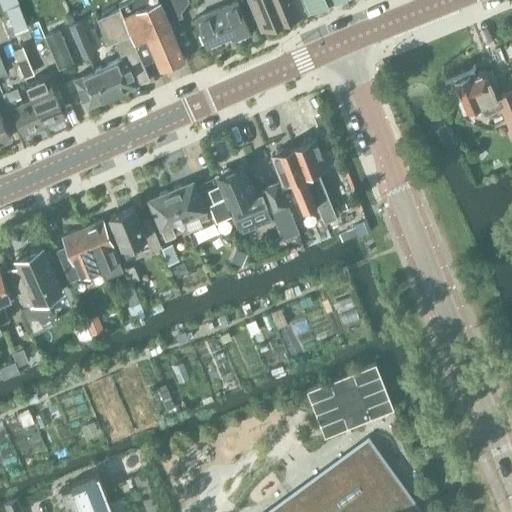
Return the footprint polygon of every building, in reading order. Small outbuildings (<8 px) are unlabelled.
[(7,9),(16,34),(29,29),(17,0),(0,0),(0,2),(3,11),(7,9)] [(160,0),(145,0),(122,10),(144,62),(156,57),(160,67),(184,57),(169,21),(160,0)] [(160,0),(169,21),(182,16),(175,0),(160,0)] [(235,0),(195,17),(206,44),(230,35),(232,39),(249,31),(237,2),(236,0),(235,0)] [(249,0),(261,26),(282,18),(274,0),(249,0)] [(298,0),(274,0),(282,18),(302,9),(298,0)] [(120,12),(99,21),(109,44),(116,41),(122,56),(105,64),(117,92),(122,89),(136,83),(138,81),(148,77),(120,12)] [(81,20),(70,25),(77,42),(88,37),(81,20)] [(73,61),(59,30),(46,36),(59,67),(73,61)] [(88,37),(77,42),(84,58),(95,53),(88,37)] [(23,46),(13,50),(18,61),(28,56),(23,46)] [(93,69),(74,78),(86,105),(117,92),(105,64),(99,67),(93,69)] [(511,87),(494,95),(490,85),(495,82),(490,71),(485,73),(483,70),(470,76),(468,73),(452,79),(464,110),(479,103),(483,110),(497,104),(510,133),(511,132),(511,87)] [(34,99),(45,125),(65,116),(48,76),(28,84),(35,98),(34,99)] [(45,125),(34,99),(19,105),(17,100),(22,98),(18,89),(4,95),(9,109),(14,107),(25,133),(45,125)] [(0,143),(12,138),(0,110),(0,143)] [(294,145),(317,202),(318,202),(325,220),(337,215),(319,169),(328,165),(315,136),(294,145)] [(317,202),(294,145),(272,154),(284,183),(292,179),(304,208),(317,202)] [(240,164),(217,173),(221,184),(226,197),(233,214),(235,218),(266,205),(270,217),(290,208),(278,179),(262,186),(263,188),(258,191),(259,193),(255,195),(252,185),(249,186),(240,164)] [(193,180),(171,189),(182,217),(188,231),(202,225),(200,219),(208,216),(193,180)] [(221,184),(208,189),(213,202),(226,197),(221,184)] [(171,189),(148,199),(164,237),(174,233),(169,222),(181,217),(182,217),(171,189)] [(213,202),(209,204),(216,221),(233,214),(226,197),(213,202)] [(126,257),(137,252),(134,243),(146,238),(151,249),(161,244),(149,215),(138,219),(132,204),(109,214),(126,257)] [(82,225),(98,265),(103,277),(123,269),(113,245),(114,245),(102,217),(82,225)] [(366,220),(356,224),(360,235),(361,236),(371,232),(366,220)] [(66,243),(55,247),(69,278),(94,267),(98,265),(82,225),(77,227),(62,233),(66,243)] [(179,258),(172,242),(163,246),(169,262),(179,258)] [(18,263),(8,267),(25,305),(21,307),(27,323),(51,312),(44,297),(60,290),(40,244),(15,255),(18,263)] [(254,252),(249,254),(253,262),(258,260),(254,252)] [(134,265),(128,267),(134,280),(139,278),(134,265)] [(0,322),(8,319),(7,316),(0,299),(0,298),(10,294),(0,269),(0,322)] [(132,283),(124,286),(131,303),(139,299),(132,283)] [(224,313),(217,316),(222,326),(228,323),(224,313)] [(97,314),(86,319),(92,333),(103,328),(97,314)] [(22,349),(13,353),(18,364),(28,360),(22,349)] [(376,362),(307,389),(309,395),(325,434),(349,425),(368,417),(390,409),(393,408),(394,407),(376,362)] [(37,392),(29,394),(31,401),(39,398),(37,392)] [(26,396),(16,400),(19,407),(28,403),(26,396)] [(269,511),(414,511),(410,501),(414,500),(388,465),(383,469),(365,444),(269,511)] [(149,481),(145,472),(134,475),(137,483),(138,486),(149,481)] [(100,474),(61,489),(70,511),(108,497),(109,497),(100,474)] [(134,475),(126,479),(129,486),(137,483),(134,475)] [(147,509),(158,504),(154,495),(143,499),(147,509)] [(108,497),(70,511),(114,511),(110,500),(109,497),(108,497)] [(8,511),(22,511),(17,499),(5,503),(8,511)]
